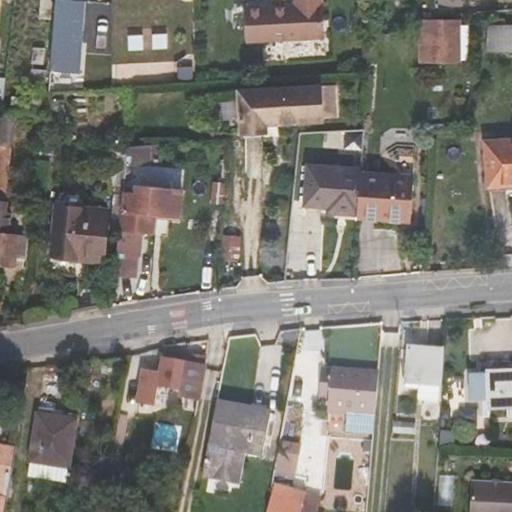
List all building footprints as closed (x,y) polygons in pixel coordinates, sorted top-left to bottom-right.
[(52,0),(40,0),(38,21),(49,22),(52,0)] [(65,0),(57,0),(54,33),(84,35),(87,2),(65,0)] [(294,0),(295,6),(244,9),(245,26),(261,25),(260,39),(322,35),(319,0),(294,0)] [(458,60),(458,19),(424,18),(424,60),(458,60)] [(245,26),(246,40),(260,39),(261,25),(245,26)] [(511,50),(511,25),(504,25),(488,25),(487,49),(511,50)] [(34,46),(32,62),(48,64),(48,63),(49,48),(34,46)] [(34,68),(32,84),(45,86),(46,84),(47,69),(34,68)] [(54,85),(56,70),(47,69),(46,84),(54,85)] [(265,123),(322,119),(320,86),(241,90),(243,131),(265,130),(265,123)] [(11,95),(9,110),(39,113),(41,99),(11,95)] [(0,145),(10,147),(13,116),(1,115),(0,123),(0,145)] [(511,140),(488,142),(490,185),(511,183),(511,140)] [(124,161),(148,160),(148,143),(126,144),(124,161)] [(0,201),(4,202),(10,147),(0,145),(0,201)] [(330,205),(330,212),(358,214),(360,173),(329,171),(330,163),(305,160),(303,203),(330,205)] [(360,172),(361,165),(330,163),(329,171),(360,173),(360,172)] [(410,221),(413,175),(360,172),(360,173),(358,214),(357,217),(410,221)] [(213,180),(211,201),(224,203),(226,181),(213,180)] [(155,193),(122,189),(113,273),(133,275),(137,230),(150,232),(152,213),(178,215),(182,186),(156,184),(155,193)] [(103,254),(108,205),(57,198),(50,247),(103,254)] [(8,213),(2,212),(0,212),(0,266),(20,268),(25,236),(5,234),(8,213)] [(223,239),(221,262),(238,263),(240,240),(223,239)] [(443,350),(409,347),(405,382),(417,383),(415,398),(433,400),(435,385),(440,385),(443,350)] [(205,368),(207,356),(163,349),(159,371),(156,385),(182,389),(180,397),(199,401),(205,368)] [(141,368),(135,401),(152,404),(156,385),(159,371),(141,368)] [(330,368),(327,411),(375,415),(378,372),(330,368)] [(511,374),(467,376),(468,403),(486,402),(486,411),(511,410),(511,374)] [(300,404),(303,381),(292,379),(288,403),(300,404)] [(263,455),(270,414),(216,403),(202,476),(240,483),(247,451),(263,455)] [(77,421),(38,415),(31,462),(69,469),(77,421)] [(395,422),(394,432),(414,434),(415,423),(395,422)] [(277,472),(294,475),(299,445),(283,443),(277,472)] [(0,511),(11,448),(0,446),(0,511)] [(29,475),(67,481),(69,469),(31,462),(29,475)] [(511,511),(511,484),(470,481),(467,511),(511,511)] [(302,511),(306,493),(273,488),(267,511),(302,511)]
